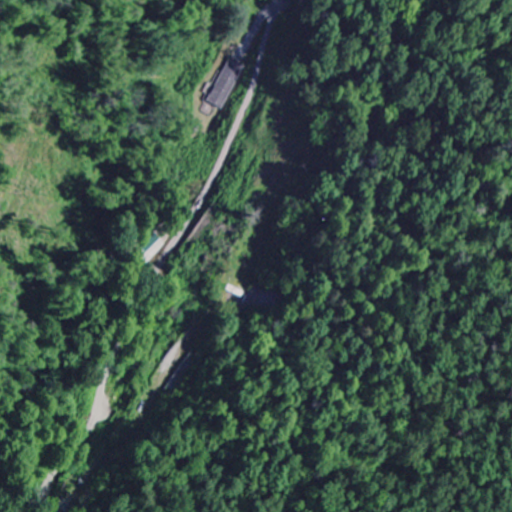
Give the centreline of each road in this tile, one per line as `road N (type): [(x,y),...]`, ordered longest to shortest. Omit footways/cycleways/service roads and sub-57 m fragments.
road 1 (residential): [(32,511),(93,416),(131,318),(224,156),(279,0)]
road 2 (residential): [(60,511),(90,473),(125,449),(184,343),(232,298)]
